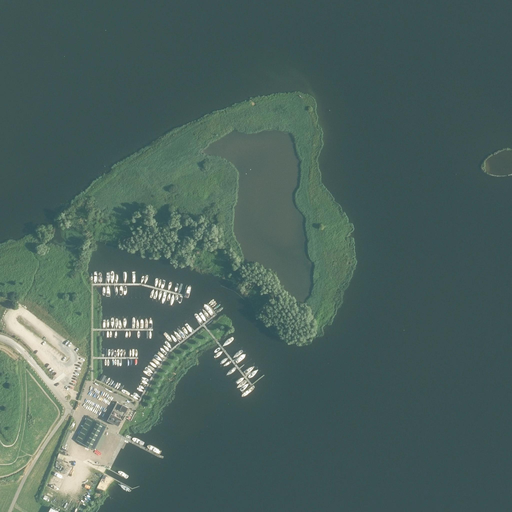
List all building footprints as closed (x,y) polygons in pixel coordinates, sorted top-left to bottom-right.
[(117,402),(107,420),(118,426),(128,408),(117,402)] [(94,419),(89,417),(86,423),(77,441),(82,443),(94,419)] [(94,419),(82,443),(94,450),(107,425),(94,419)] [(69,429),(62,445),(65,446),(72,430),(69,429)] [(100,450),(107,435),(103,434),(96,448),(100,450)] [(62,462),(66,453),(60,451),(57,459),(62,462)]
